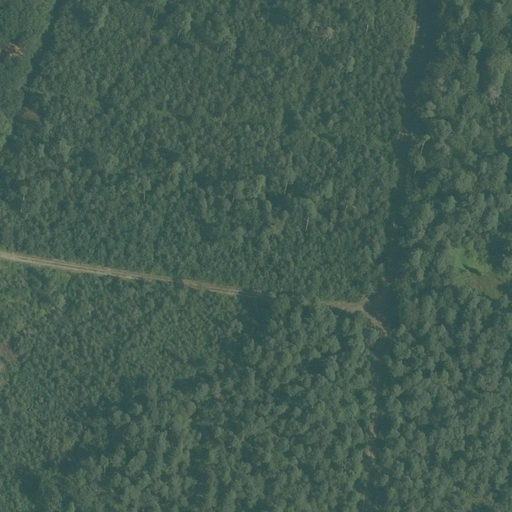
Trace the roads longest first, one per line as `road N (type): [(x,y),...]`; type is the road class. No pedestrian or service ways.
road 1 (track): [(378,511),(425,0)]
road 2 (track): [(0,253),(396,316)]
